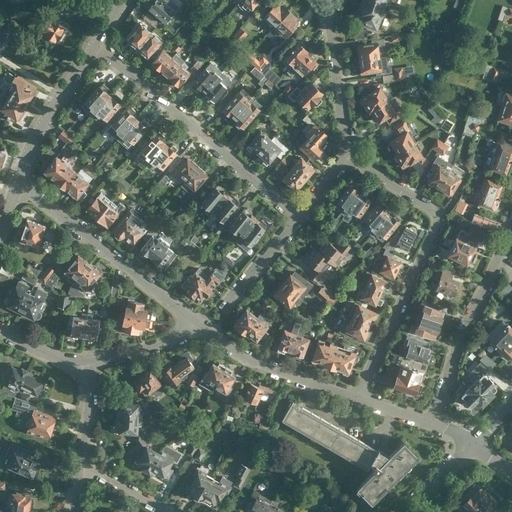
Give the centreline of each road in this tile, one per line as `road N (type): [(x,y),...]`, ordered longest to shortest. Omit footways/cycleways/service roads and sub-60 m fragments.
road 1 (residential): [(359,395),(437,217),(346,154)]
road 2 (residential): [(296,215),(95,43)]
road 3 (residential): [(198,326),(17,183)]
road 4 (residential): [(437,422),(455,353),(511,221)]
road 5 (residential): [(359,395),(263,364),(198,326)]
road 6 (secondary): [(17,183),(95,43)]
road 7 (residential): [(346,154),(328,13)]
road 8 (residential): [(83,365),(198,326)]
